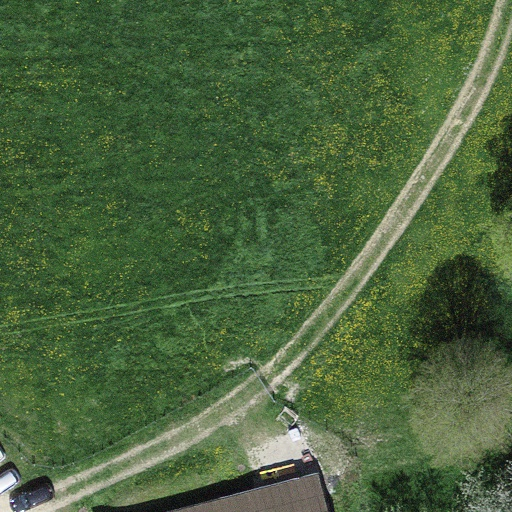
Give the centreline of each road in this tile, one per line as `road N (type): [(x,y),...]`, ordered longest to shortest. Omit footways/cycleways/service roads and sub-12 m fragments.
road 1 (track): [(511,8),(486,84),(412,207),(315,353),(257,401)]
road 2 (residential): [(257,401),(200,437),(0,507)]
